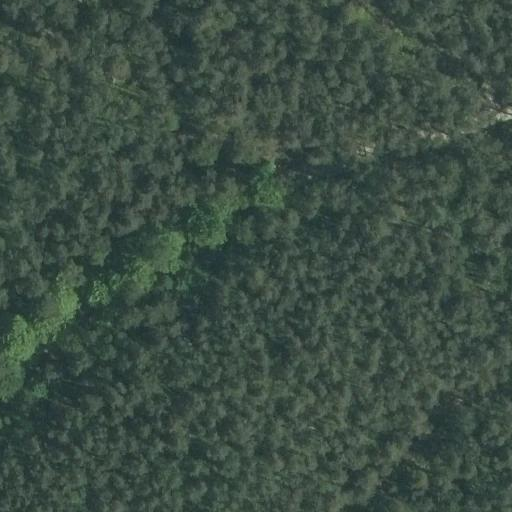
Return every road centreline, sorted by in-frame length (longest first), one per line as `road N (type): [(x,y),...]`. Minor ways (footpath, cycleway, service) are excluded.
road 1 (track): [(0,377),(108,279),(195,218),(510,99)]
road 2 (track): [(368,0),(510,99)]
